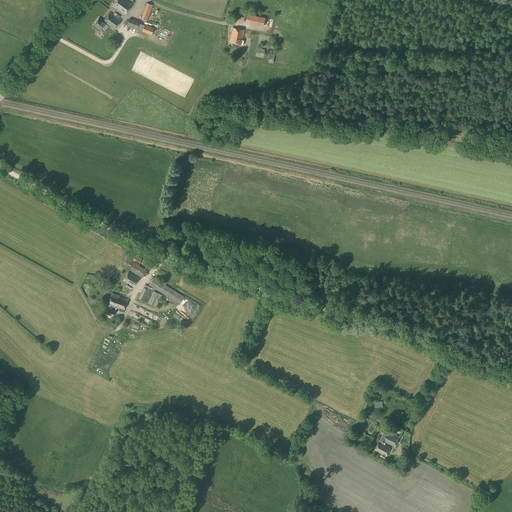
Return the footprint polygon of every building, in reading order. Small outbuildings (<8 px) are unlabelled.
[(124,15),(132,5),(125,0),(115,0),(111,6),(115,9),(116,8),(124,15)] [(147,21),(153,5),(146,3),(141,19),(147,21)] [(113,30),(120,20),(109,12),(103,21),(99,18),(93,25),(100,30),(105,23),(113,30)] [(144,25),(142,31),(151,35),(153,28),(144,25)] [(243,45),(244,40),(242,40),(244,30),(233,28),(230,42),(243,45)] [(263,58),(265,49),(257,48),(255,56),(263,58)] [(139,264),(141,258),(134,255),(132,260),(139,264)] [(142,277),(146,270),(127,258),(122,265),(129,269),(128,270),(137,275),(138,275),(142,277)] [(133,287),(138,278),(128,272),(123,281),(127,284),(125,286),(130,289),(132,286),(133,287)] [(179,304),(184,297),(153,277),(148,285),(179,304)] [(149,290),(150,287),(145,285),(144,287),(143,287),(138,298),(145,301),(150,291),(149,290)] [(155,307),(161,295),(154,291),(148,303),(155,307)] [(122,313),(127,300),(119,296),(112,293),(107,305),(109,306),(108,309),(107,309),(106,313),(113,316),(114,311),(111,310),(112,307),(114,308),(114,307),(119,309),(118,312),(122,313)] [(394,447),(399,437),(389,432),(390,430),(386,428),(379,440),(385,443),(385,442),(394,447)] [(386,456),(390,448),(379,442),(374,450),(386,456)] [(407,456),(408,452),(401,449),(398,456),(404,459),(406,455),(407,456)]
